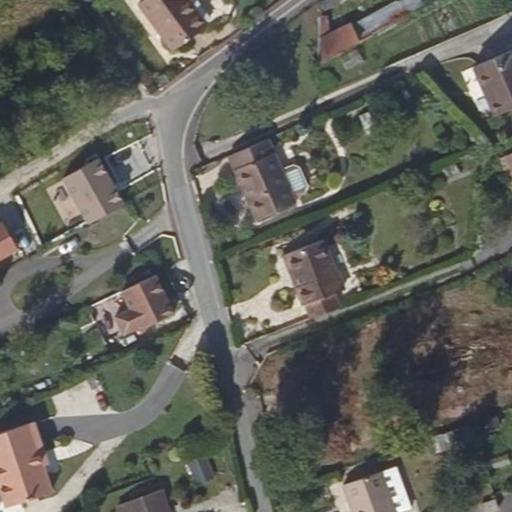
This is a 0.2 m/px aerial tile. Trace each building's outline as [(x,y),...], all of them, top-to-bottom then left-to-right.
[(141,0),(136,4),(168,50),(199,27),(181,1),(183,0),(141,0)] [(320,0),(316,3),(317,11),(337,4),(335,0),(320,0)] [(314,66),(356,43),(349,27),(327,36),(325,18),(317,19),(317,40),(314,66)] [(511,107),(511,59),(508,50),(469,66),(491,116),(511,107)] [(265,137),(225,155),(253,216),(292,198),(291,196),(280,170),(265,137)] [(511,153),(502,158),(511,180),(511,153)] [(291,165),(280,170),(291,196),(303,191),(305,185),(297,167),(291,165)] [(168,264),(183,255),(172,236),(157,245),(168,264)] [(299,303),(306,318),(337,306),(330,290),(338,285),(317,236),(278,254),(292,285),(288,287),(295,304),(299,303)] [(173,317),(154,280),(121,297),(129,313),(114,321),(123,338),(138,331),(139,333),(173,317)] [(44,462),(35,429),(0,437),(0,503),(2,511),(25,511),(50,506),(40,464),(44,462)] [(200,449),(184,456),(194,482),(210,475),(200,449)] [(394,511),(410,507),(395,465),(341,484),(351,511),(394,511)] [(158,511),(158,510),(166,507),(158,488),(114,508),(115,511),(158,511)]
